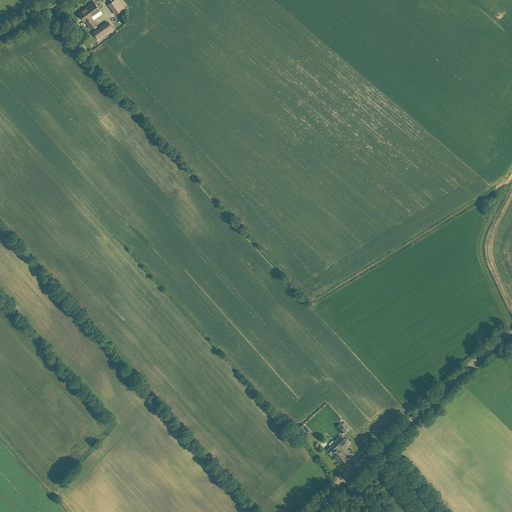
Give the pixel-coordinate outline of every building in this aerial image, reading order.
[(101,9),(93,0),(78,12),(90,28),(96,23),(94,20),(102,13),(100,10),(101,9)] [(125,7),(119,0),(112,0),(108,4),(115,14),(125,7)] [(114,29),(108,20),(93,31),(99,40),(114,29)] [(351,429),(344,422),(342,424),(340,422),(336,427),(342,433),(345,430),(347,432),(351,429)] [(309,430),(303,423),(299,427),(305,434),(309,430)] [(347,442),(340,435),(325,449),(332,456),(333,455),(341,463),(348,457),(340,448),(347,442)]
